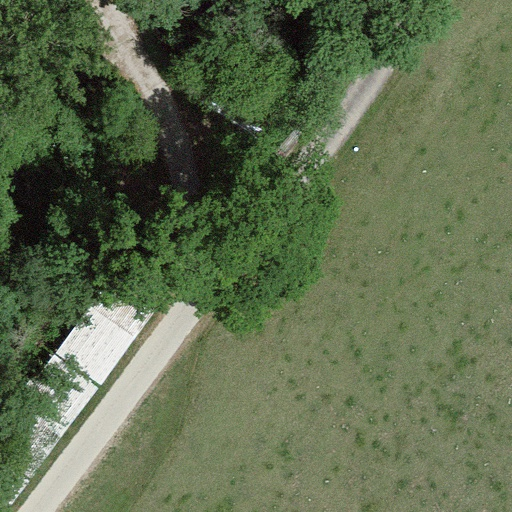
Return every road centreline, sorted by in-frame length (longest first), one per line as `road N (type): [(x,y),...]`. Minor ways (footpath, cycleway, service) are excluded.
road 1 (unclassified): [(95,0),(238,250),(112,399),(32,511)]
road 2 (track): [(238,250),(364,70),(400,0)]
